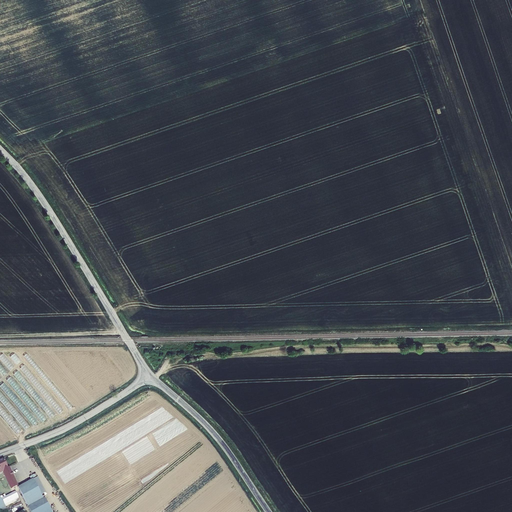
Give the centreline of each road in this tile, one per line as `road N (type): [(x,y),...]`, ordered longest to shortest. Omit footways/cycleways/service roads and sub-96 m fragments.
road 1 (tertiary): [(151,376),(41,198),(0,149)]
road 2 (tertiary): [(268,511),(217,437),(151,376)]
road 3 (tertiary): [(0,453),(59,431),(151,376)]
